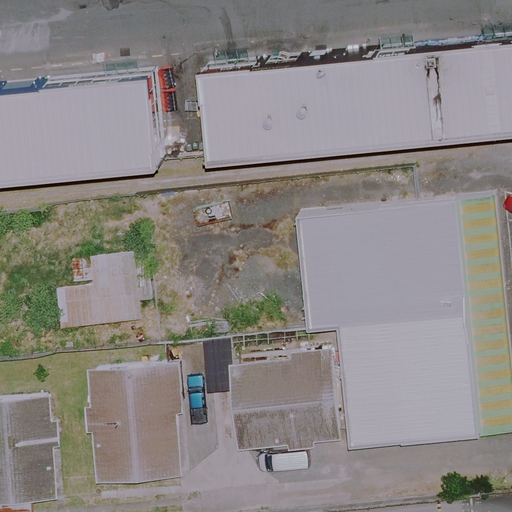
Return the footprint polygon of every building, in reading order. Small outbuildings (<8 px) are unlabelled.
[(511,49),(0,107),(0,203),(511,145),(511,49)] [(511,446),(511,239),(509,210),(343,226),(354,340),(381,337),(393,458),(511,446)] [(109,342),(156,337),(146,246),(60,255),(67,322),(106,318),(109,342)] [(338,343),(236,353),(245,450),(347,440),(338,343)] [(181,361),(95,366),(100,477),(186,473),(181,361)] [(0,498),(61,492),(50,393),(0,398),(0,498)]
